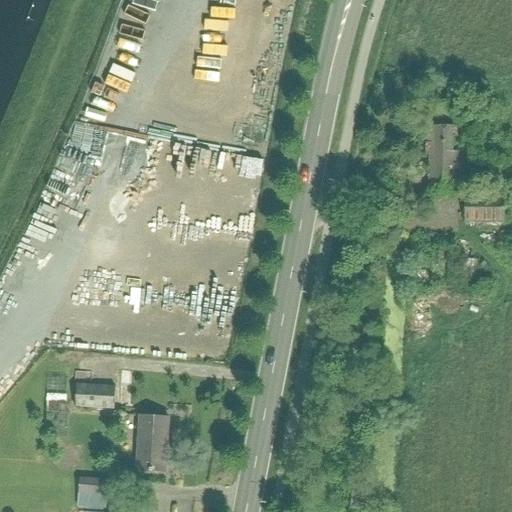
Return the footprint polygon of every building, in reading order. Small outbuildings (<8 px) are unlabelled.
[(220,104),(211,123),(222,129),(232,109),(220,104)] [(426,127),(426,156),(429,156),(428,193),(457,193),(457,152),(452,152),(453,127),(426,127)] [(462,133),(462,145),(471,145),(471,133),(462,133)] [(424,172),(413,172),(413,193),(425,193),(424,172)] [(505,196),(464,195),(464,224),(505,224),(505,196)] [(76,385),(75,408),(113,410),(114,387),(76,385)] [(47,394),(46,413),(65,414),(66,395),(47,394)] [(139,418),(135,473),(165,474),(168,419),(139,418)] [(79,478),(77,508),(105,510),(107,480),(79,478)] [(351,492),(350,511),(361,511),(374,511),(375,495),(351,492)]
